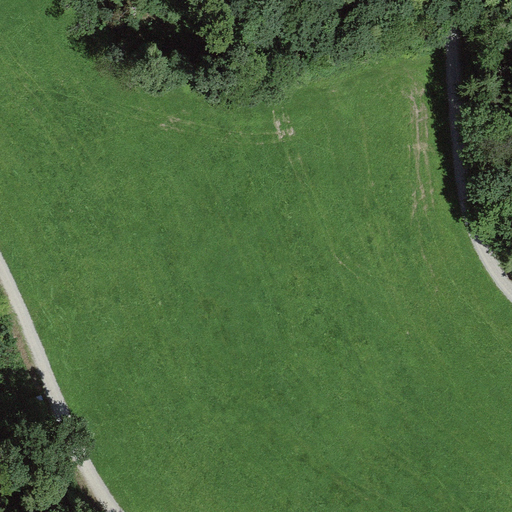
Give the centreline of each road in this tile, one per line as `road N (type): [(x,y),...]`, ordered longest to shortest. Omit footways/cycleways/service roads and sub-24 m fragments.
road 1 (track): [(447,0),(454,141),(492,267),(511,286)]
road 2 (track): [(114,511),(90,477),(0,275)]
